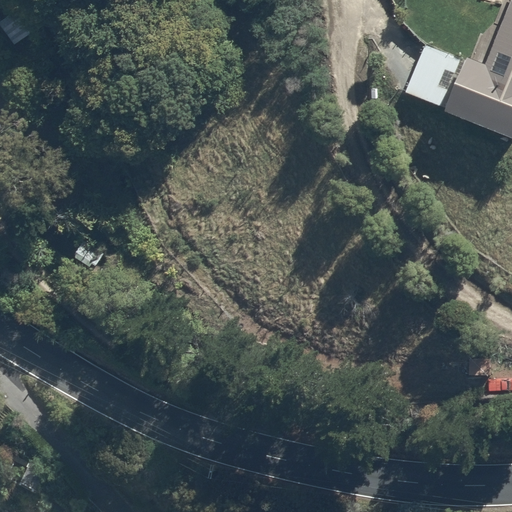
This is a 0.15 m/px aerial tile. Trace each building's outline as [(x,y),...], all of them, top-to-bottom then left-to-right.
[(511,0),(483,67),(427,44),(407,93),(511,136),(511,0)] [(17,13),(1,25),(16,47),(33,35),(17,13)] [(97,207),(87,218),(117,246),(126,236),(97,207)] [(112,263),(101,277),(133,303),(144,290),(112,263)] [(30,463),(18,486),(35,495),(47,472),(30,463)]
